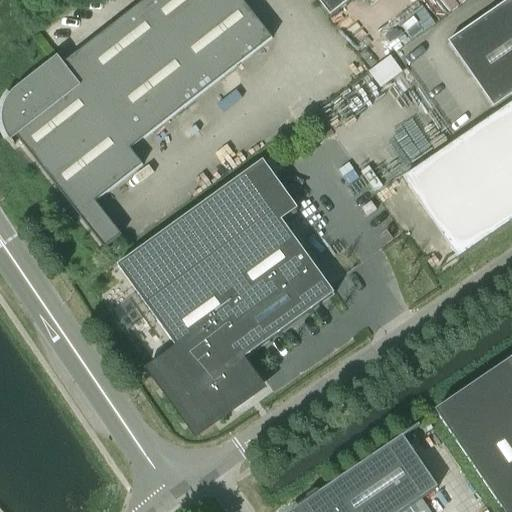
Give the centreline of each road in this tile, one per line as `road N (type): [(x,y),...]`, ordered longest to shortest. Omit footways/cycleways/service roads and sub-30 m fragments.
road 1 (unclassified): [(181,492),(511,269)]
road 2 (motorway): [(181,492),(0,224)]
road 3 (motorway): [(0,255),(166,503)]
